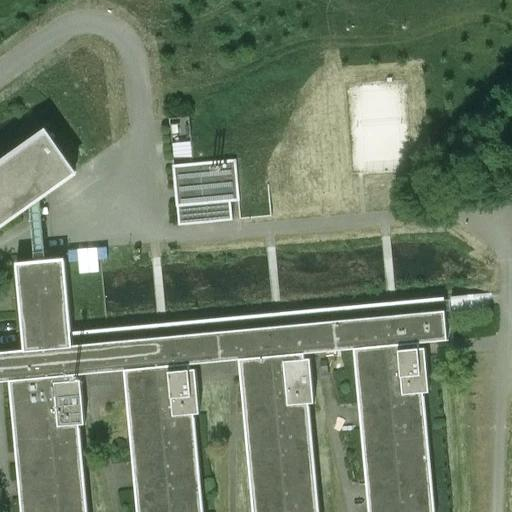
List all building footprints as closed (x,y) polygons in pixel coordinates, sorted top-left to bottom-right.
[(70,165),(48,134),(36,142),(37,143),(58,173),(70,165)] [(0,511),(0,226),(76,173),(70,165),(58,173),(37,143),(0,169),(0,511)] [(237,161),(174,166),(178,208),(232,203),(241,202),(237,161)] [(232,203),(178,208),(180,226),(234,221),(232,203)] [(65,259),(17,264),(25,351),(28,379),(11,381),(11,382),(23,511),(88,511),(81,426),(86,425),(82,381),(77,381),(76,376),(126,371),(138,511),(204,511),(195,415),(201,415),(197,370),(191,371),(191,365),(240,361),(254,511),(320,511),(310,404),(315,404),(311,359),(306,360),(305,355),(355,350),(370,511),(435,511),(425,394),(430,393),(426,349),(421,349),(420,344),(448,341),(446,313),(445,299),(72,334),(65,259)] [(0,383),(11,382),(11,381),(28,379),(25,351),(0,353),(0,383)]
